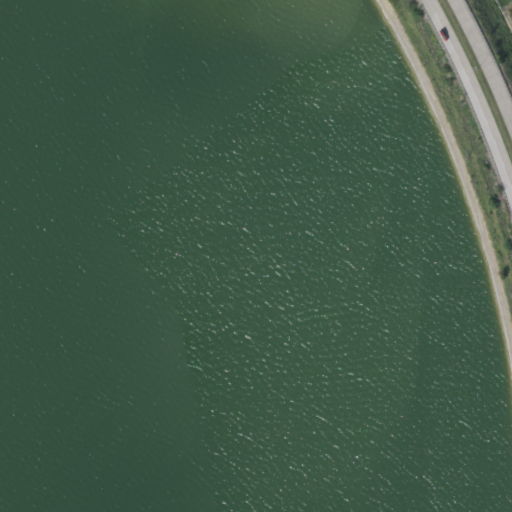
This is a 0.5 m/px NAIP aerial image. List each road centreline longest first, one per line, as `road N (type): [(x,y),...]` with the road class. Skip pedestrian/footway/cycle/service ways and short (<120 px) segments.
road 1 (primary): [(428,0),(467,68),(511,180)]
road 2 (primary): [(511,122),(454,0)]
